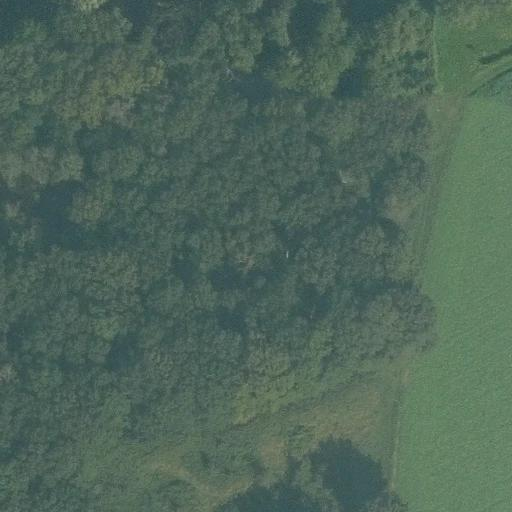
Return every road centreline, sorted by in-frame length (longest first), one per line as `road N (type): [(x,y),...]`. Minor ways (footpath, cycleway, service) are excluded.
road 1 (track): [(389,511),(429,113),(451,89),(511,59)]
road 2 (track): [(0,108),(220,60),(241,21),(239,0)]
